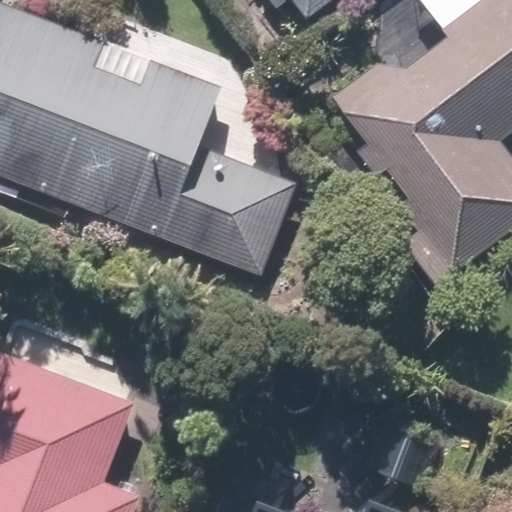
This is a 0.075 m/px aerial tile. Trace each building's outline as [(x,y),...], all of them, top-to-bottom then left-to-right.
[(0,168),(271,277),(309,181),(215,143),(238,86),(22,0),(10,0),(0,26),(0,168)] [(306,0),(315,14),(336,0),(306,0)] [(375,63),(344,89),(463,264),(511,231),(511,141),(507,134),(511,130),(511,0),(490,0),(449,28),(457,40),(424,62),(375,63)] [(148,406),(1,337),(0,339),(0,511),(144,511),(152,496),(116,481),(148,406)] [(384,511),(364,505),(361,511),(302,511),(307,499),(232,472),(217,511),(384,511)]
